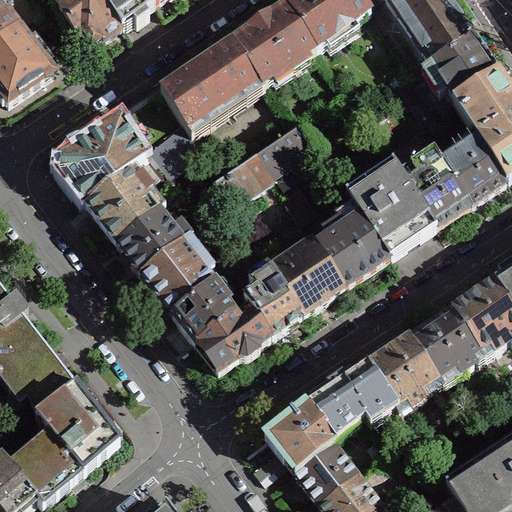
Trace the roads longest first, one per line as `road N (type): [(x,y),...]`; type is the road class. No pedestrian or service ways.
road 1 (residential): [(189,439),(511,228)]
road 2 (residential): [(0,188),(189,439)]
road 3 (residential): [(240,0),(0,164)]
